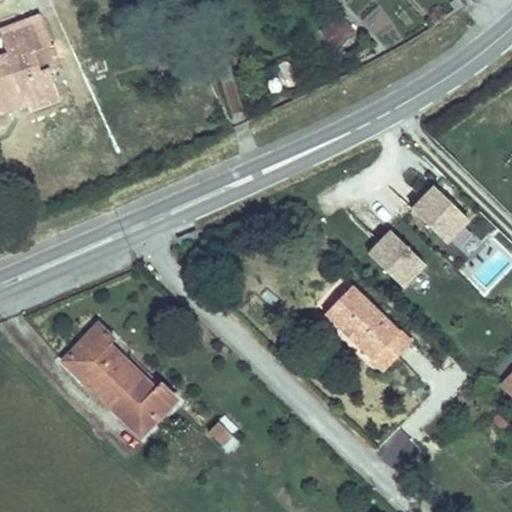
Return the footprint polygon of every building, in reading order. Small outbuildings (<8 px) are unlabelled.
[(341,14),(321,31),(336,48),(356,31),(341,14)] [(0,108),(25,99),(27,103),(59,91),(50,67),(42,71),(35,52),(53,45),(41,15),(0,30),(0,32),(8,53),(0,56),(0,125),(3,124),(0,115),(0,108)] [(35,52),(42,71),(50,67),(59,64),(53,45),(35,52)] [(59,91),(27,103),(29,109),(62,97),(59,91)] [(450,251),(474,224),(432,187),(408,214),(450,251)] [(365,258),(405,295),(430,269),(391,231),(365,258)] [(340,278),(317,305),(328,314),(350,287),(340,278)] [(386,356),(413,327),(369,285),(341,314),(386,356)] [(103,358),(97,366),(159,425),(190,391),(172,374),(167,379),(125,339),(130,336),(105,314),(83,339),(103,358)] [(428,342),(413,327),(386,356),(400,369),(428,342)] [(76,347),(97,366),(103,358),(83,339),(76,347)] [(511,372),(499,386),(511,397),(511,372)] [(249,429),(234,415),(225,425),(242,440),(249,429)]
